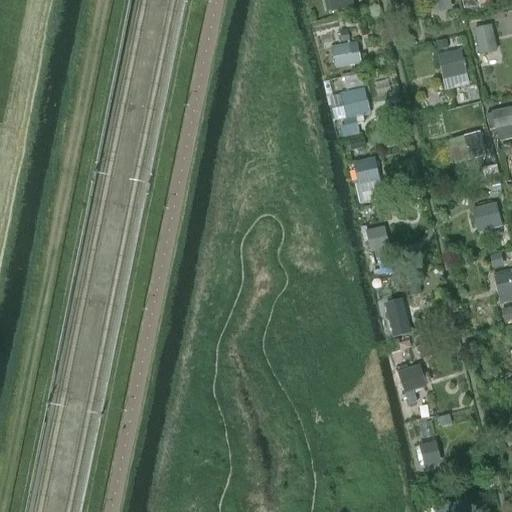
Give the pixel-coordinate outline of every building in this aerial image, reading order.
[(127,0),(24,511),(26,511),(131,0),(184,0),(79,511),(81,511),(187,0),(127,0)] [(346,10),(343,0),(326,0),(329,13),(346,10)] [(453,11),(450,0),(432,0),(435,14),(453,11)] [(497,53),(490,26),(473,30),(479,57),(497,53)] [(354,65),(350,44),(330,48),(334,69),(354,65)] [(458,51),(444,54),(449,77),(463,74),(458,51)] [(362,115),(356,91),(339,95),(345,119),(362,115)] [(511,127),(511,108),(491,113),(496,131),(511,127)] [(485,156),(480,133),(463,137),(469,161),(485,156)] [(378,181),(374,162),(354,166),(358,185),(378,181)] [(473,207),(478,231),(499,226),(493,203),(473,207)] [(366,230),(371,251),(388,247),(383,226),(366,230)] [(511,270),(493,275),(497,293),(511,289),(511,270)] [(400,300),(385,305),(391,328),(406,323),(400,300)] [(426,389),(419,368),(398,375),(404,395),(426,389)] [(441,466),(435,443),(419,447),(427,480),(433,479),(431,468),(441,466)] [(450,511),(447,501),(429,505),(430,511),(450,511)]
